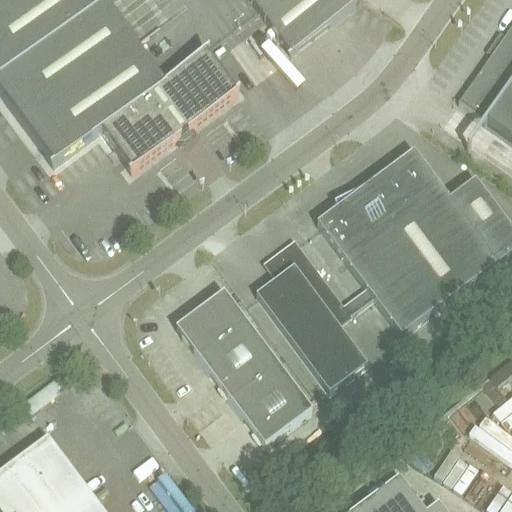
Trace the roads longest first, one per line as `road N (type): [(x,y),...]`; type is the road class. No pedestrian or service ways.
road 1 (unclassified): [(82,320),(366,103),(397,75),(450,0)]
road 2 (unclassified): [(225,511),(82,320)]
road 3 (unclassified): [(82,320),(0,207)]
